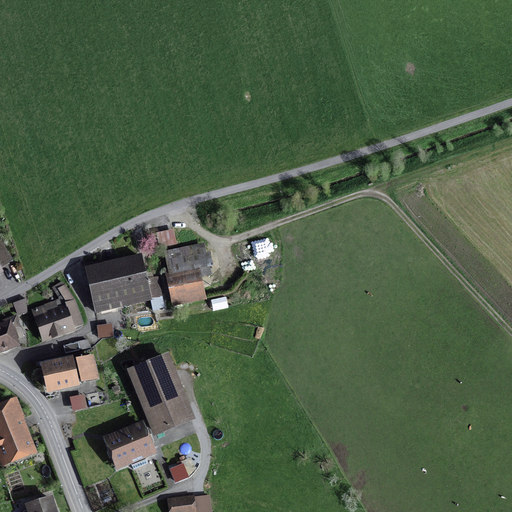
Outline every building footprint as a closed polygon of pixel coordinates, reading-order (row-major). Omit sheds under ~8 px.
[(168,234),(157,236),(168,285),(198,279),(206,277),(198,240),(171,247),(168,234)] [(0,270),(10,265),(0,247),(0,270)] [(89,269),(95,302),(146,294),(140,261),(89,269)] [(198,279),(168,285),(173,306),(202,300),(198,279)] [(61,304),(33,316),(41,342),(80,327),(73,303),(63,290),(55,295),(61,304)] [(26,302),(12,308),(18,319),(26,315),(26,302)] [(0,330),(0,352),(14,346),(5,328),(0,330)] [(83,343),(62,348),(64,355),(85,350),(83,343)] [(42,368),(47,391),(97,379),(91,356),(42,368)] [(165,364),(131,377),(154,436),(189,422),(165,364)] [(82,397),(69,401),(74,415),(86,410),(82,397)] [(0,443),(6,460),(29,452),(12,403),(0,407),(0,443)] [(107,440),(117,466),(152,452),(141,426),(107,440)] [(209,511),(208,499),(167,504),(168,511),(209,511)]
